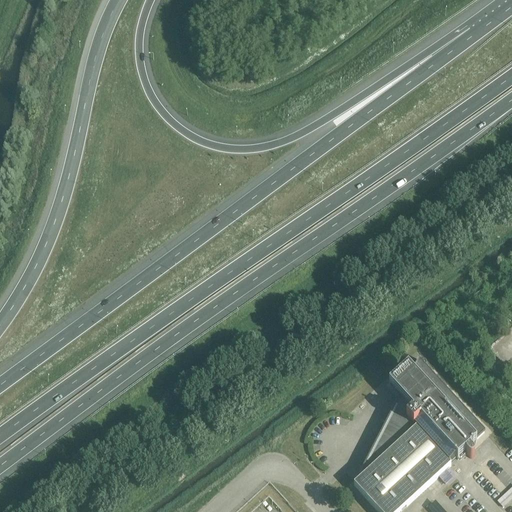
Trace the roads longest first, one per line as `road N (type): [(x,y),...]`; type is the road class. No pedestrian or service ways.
road 1 (motorway): [(0,466),(511,100)]
road 2 (motorway): [(0,435),(511,75)]
road 3 (motorway): [(475,32),(0,384)]
road 4 (motorway): [(475,32),(297,134),(268,146),(221,148),(189,136),(150,95),(137,48),(150,0)]
road 5 (motorway): [(118,0),(94,59),(51,232),(0,324)]
road 6 (unclassified): [(336,473),(379,403),(360,410),(349,433),(330,433),(328,450)]
road 7 (unclassified): [(309,494),(284,468),(264,469),(217,511)]
